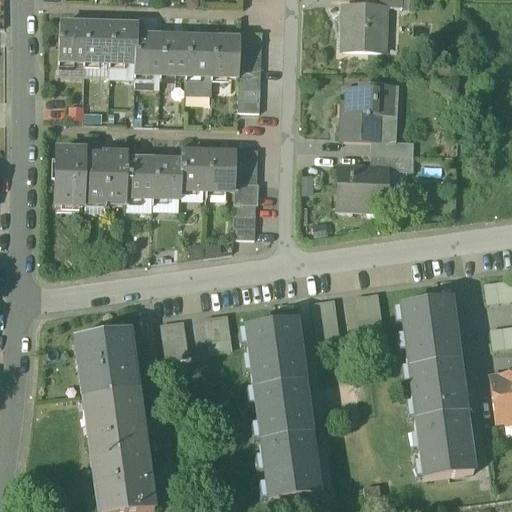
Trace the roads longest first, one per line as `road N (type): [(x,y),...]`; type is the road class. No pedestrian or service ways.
road 1 (residential): [(21,0),(17,307)]
road 2 (residential): [(17,307),(292,269)]
road 3 (residential): [(295,0),(285,222),(292,269)]
road 4 (residential): [(292,269),(511,239)]
road 5 (residential): [(17,307),(0,468)]
